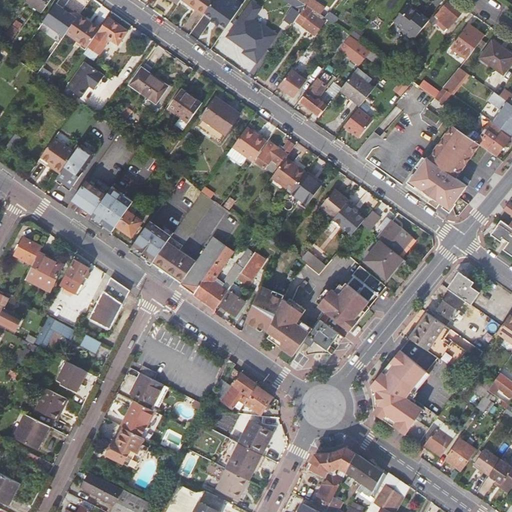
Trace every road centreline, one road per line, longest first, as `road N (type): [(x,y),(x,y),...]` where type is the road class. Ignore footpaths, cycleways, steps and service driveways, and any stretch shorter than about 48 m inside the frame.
road 1 (residential): [(459,238),(108,0)]
road 2 (residential): [(156,291),(48,511)]
road 3 (residential): [(324,406),(459,238)]
road 4 (residential): [(156,291),(324,406)]
road 5 (residential): [(324,406),(471,511)]
road 6 (residential): [(21,195),(156,291)]
